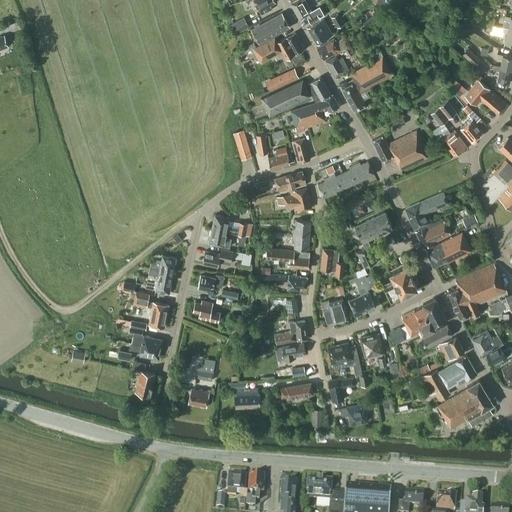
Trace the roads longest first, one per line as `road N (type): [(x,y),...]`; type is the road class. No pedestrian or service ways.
road 1 (tertiary): [(511,477),(169,451),(0,404)]
road 2 (residential): [(159,408),(197,214)]
road 3 (residential): [(511,270),(493,242),(473,157),(511,108)]
road 4 (residential): [(314,336),(309,297),(319,212),(307,164)]
road 5 (residential): [(364,139),(437,288)]
road 6 (residential): [(283,0),(364,139)]
road 7 (residential): [(437,288),(480,366),(511,397)]
road 8 (residential): [(314,336),(350,329),(437,288)]
road 9 (residential): [(197,214),(251,179),(307,164)]
